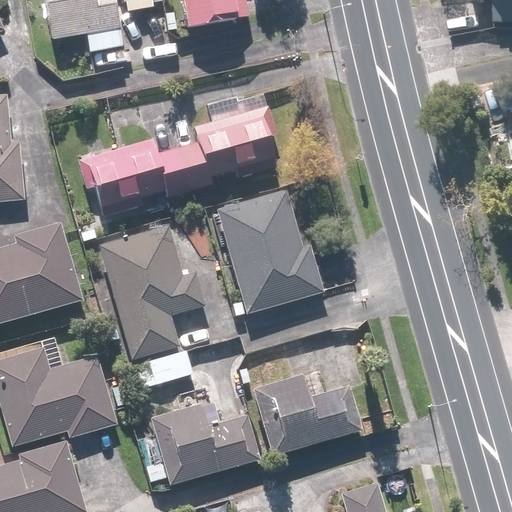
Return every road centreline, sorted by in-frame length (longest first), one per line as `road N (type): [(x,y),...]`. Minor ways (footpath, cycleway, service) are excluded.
road 1 (secondary): [(374,0),(510,511)]
road 2 (unknown): [(482,410),(202,497)]
